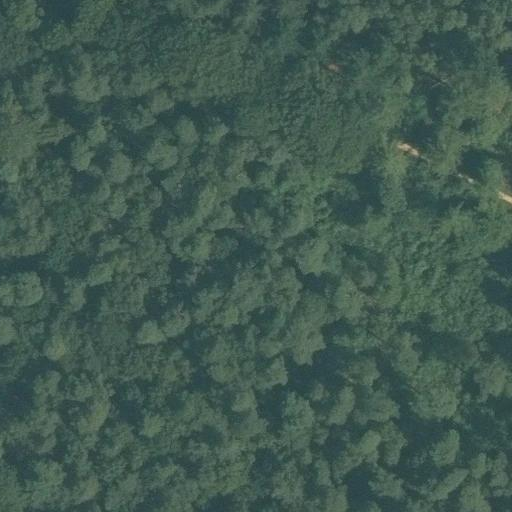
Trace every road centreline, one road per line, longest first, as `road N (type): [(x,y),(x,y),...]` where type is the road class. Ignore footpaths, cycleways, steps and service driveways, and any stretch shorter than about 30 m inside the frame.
road 1 (track): [(0,106),(108,222),(217,416),(309,511)]
road 2 (track): [(121,0),(511,202)]
